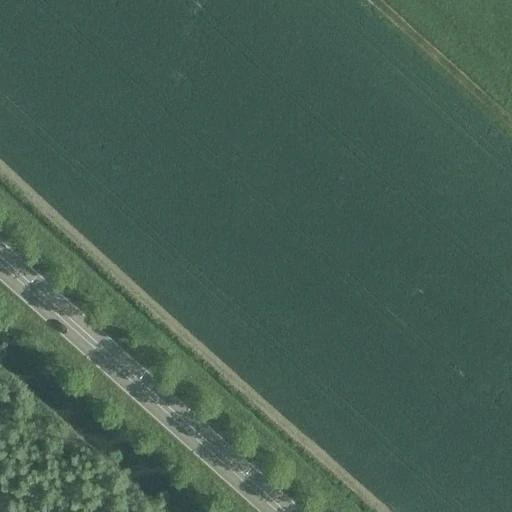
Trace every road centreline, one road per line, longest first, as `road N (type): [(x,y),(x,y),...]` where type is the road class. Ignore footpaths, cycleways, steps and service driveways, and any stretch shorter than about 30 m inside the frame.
road 1 (secondary): [(280,511),(0,259)]
road 2 (track): [(511,118),(379,0)]
